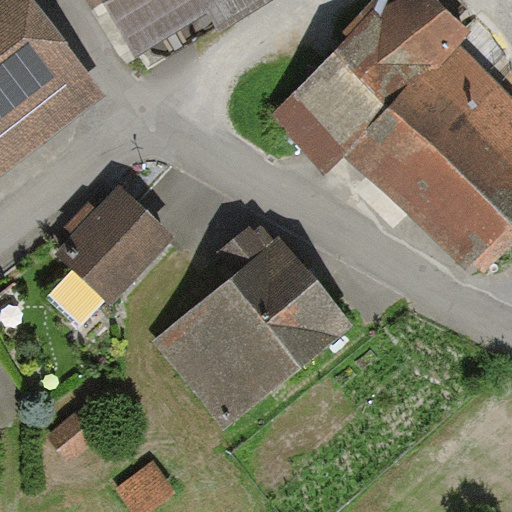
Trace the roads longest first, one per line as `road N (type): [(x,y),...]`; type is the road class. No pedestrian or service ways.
road 1 (unclassified): [(511,340),(159,118)]
road 2 (track): [(344,0),(159,118)]
road 3 (unclassified): [(159,118),(0,238)]
road 4 (unclassified): [(159,118),(82,0)]
